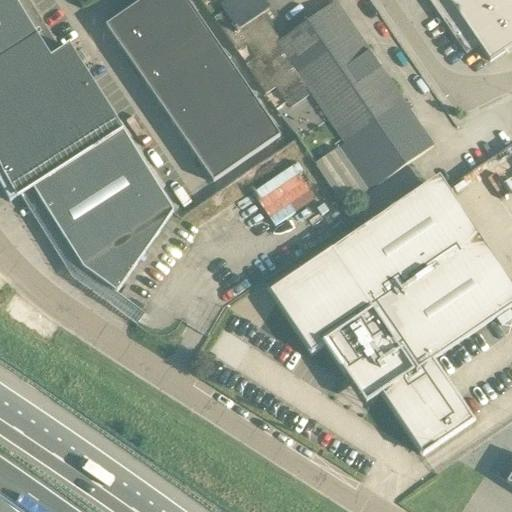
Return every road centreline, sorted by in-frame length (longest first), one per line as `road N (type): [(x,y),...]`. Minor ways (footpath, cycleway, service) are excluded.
road 1 (unclassified): [(375,511),(113,342),(0,253)]
road 2 (unknown): [(59,0),(196,209)]
road 3 (unknown): [(349,0),(427,114),(450,134),(503,132),(511,139)]
road 4 (unclassified): [(384,0),(441,78),(472,94),(511,87)]
road 5 (motorway): [(134,511),(0,418)]
